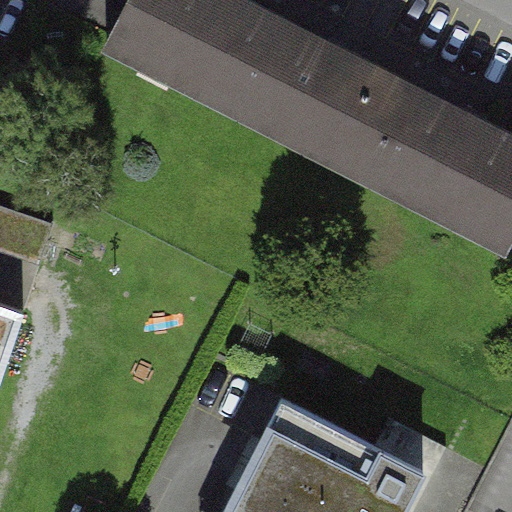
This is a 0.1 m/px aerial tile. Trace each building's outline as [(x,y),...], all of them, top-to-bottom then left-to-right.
[(288,22),(243,0),(131,0),(109,44),(145,61),(148,55),(211,87),(208,94),(242,111),(288,22)] [(419,89),(288,22),(242,111),(277,129),(280,123),(377,173),(419,89)] [(511,237),(511,136),(419,89),(377,173),(475,222),(472,228),(508,246),(511,237)] [(0,241),(45,258),(59,219),(0,197),(0,241)] [(0,385),(26,311),(0,302),(0,385)] [(225,511),(402,511),(438,442),(391,418),(377,446),(284,399),(225,511)]
